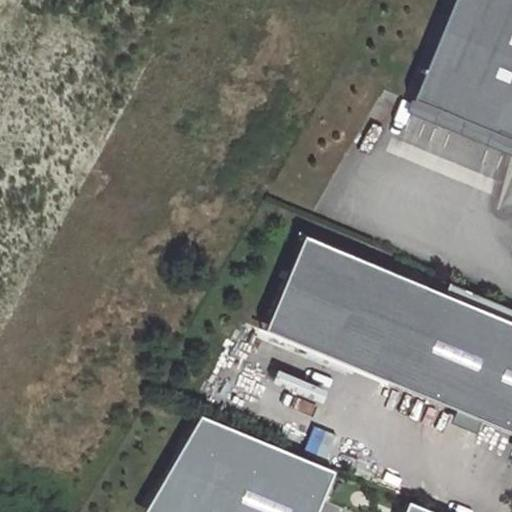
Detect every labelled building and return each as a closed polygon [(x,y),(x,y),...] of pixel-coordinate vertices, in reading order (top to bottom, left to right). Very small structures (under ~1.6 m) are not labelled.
[(511,0),(449,0),(408,99),(511,141),(511,0)] [(392,154),(438,169),(450,132),(405,117),(392,154)] [(261,330),(384,381),(423,288),(301,236),(261,330)] [(511,310),(448,283),(442,296),(511,324),(511,310)] [(423,288),(384,381),(511,434),(511,324),(442,296),(423,288)] [(316,511),(331,471),(186,417),(150,511),(316,511)]
